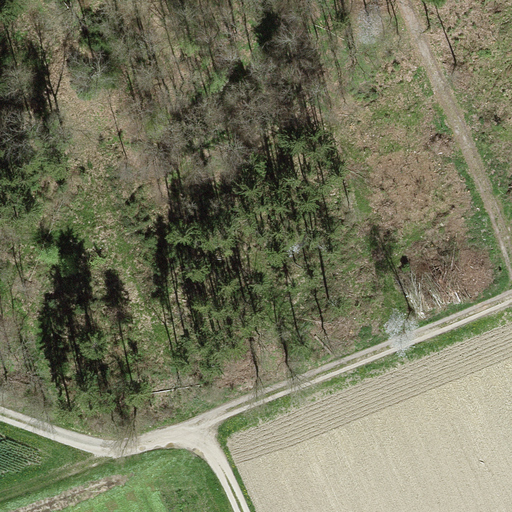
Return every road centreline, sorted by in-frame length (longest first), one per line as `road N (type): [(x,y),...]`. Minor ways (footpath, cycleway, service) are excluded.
road 1 (track): [(0,413),(81,441),(137,443),(511,295)]
road 2 (track): [(405,0),(511,262)]
road 3 (track): [(115,447),(0,495)]
